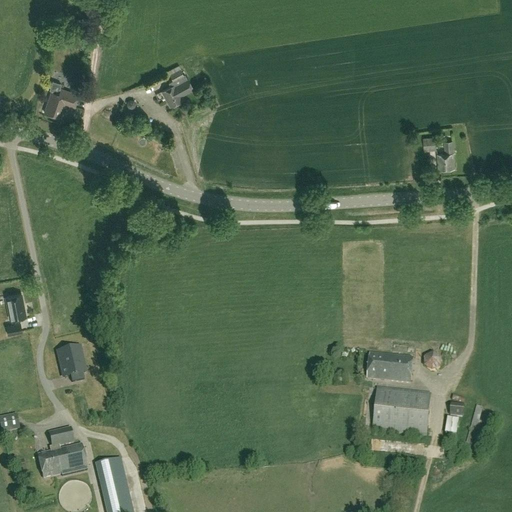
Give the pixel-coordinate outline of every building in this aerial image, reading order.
[(182,96),(193,89),(187,78),(185,79),(180,69),(170,75),(173,80),(169,82),(171,86),(161,91),(170,108),(184,100),(182,96)] [(79,95),(61,89),(60,90),(59,90),(61,84),(53,81),(50,90),(52,90),(52,92),(51,91),(44,112),(60,118),(65,104),(74,107),(79,95)] [(424,151),(436,150),(435,136),(423,138),(424,151)] [(437,154),(438,169),(455,168),(453,141),(444,141),(445,154),(437,154)] [(21,294),(6,297),(10,320),(25,317),(21,294)] [(69,312),(53,316),(61,351),(77,348),(69,312)] [(20,323),(6,326),(8,335),(22,332),(20,323)] [(84,373),(82,365),(81,365),(77,349),(63,352),(64,358),(64,360),(60,361),(64,378),(70,377),(72,383),(84,381),(83,374),(84,373)] [(434,353),(419,358),(425,373),(439,367),(434,353)] [(370,354),(367,380),(411,384),(413,359),(370,354)] [(431,394),(377,388),(373,431),(426,437),(431,394)] [(462,418),(464,405),(451,404),(451,417),(462,418)] [(15,415),(7,417),(10,430),(18,428),(15,415)] [(474,433),(479,420),(472,417),(468,431),(474,433)] [(70,428),(48,433),(53,452),(38,455),(43,478),(61,474),(86,468),(81,445),(60,450),(59,446),(73,443),(70,428)] [(62,475),(65,511),(93,511),(89,472),(62,475)] [(132,511),(124,477),(100,483),(106,511),(132,511)]
